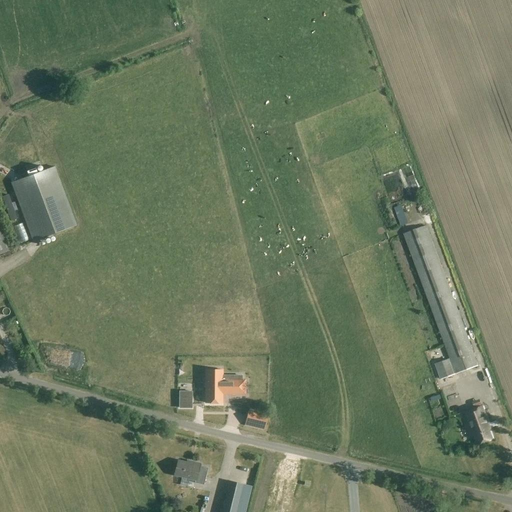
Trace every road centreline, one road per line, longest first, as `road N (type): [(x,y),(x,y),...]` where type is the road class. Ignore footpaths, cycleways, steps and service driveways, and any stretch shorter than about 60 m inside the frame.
road 1 (unclassified): [(511,501),(0,375)]
road 2 (track): [(0,115),(10,101),(182,35)]
